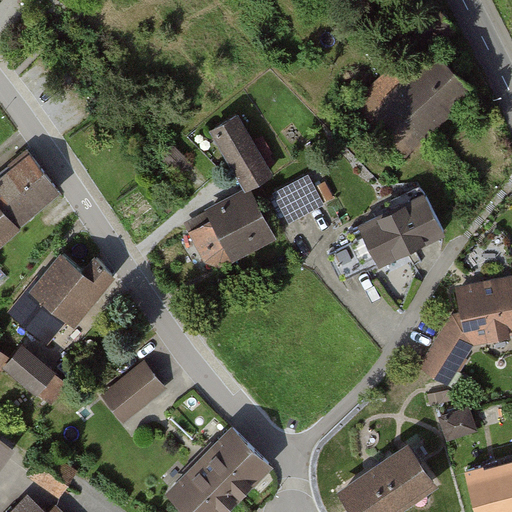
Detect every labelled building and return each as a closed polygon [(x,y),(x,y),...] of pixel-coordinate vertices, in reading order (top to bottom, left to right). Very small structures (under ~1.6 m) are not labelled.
[(452,27),(440,8),(399,34),(411,53),(452,27)] [(398,158),(472,86),(439,53),(406,83),(394,71),(351,112),(398,158)] [(270,173),(237,117),(215,130),(247,186),(270,173)] [(191,163),(171,143),(160,153),(180,173),(191,163)] [(0,246),(61,195),(25,154),(0,175),(0,246)] [(305,178),(279,192),(293,218),(320,204),(305,178)] [(393,211),(350,232),(355,241),(329,254),(342,280),(443,230),(421,187),(389,203),(393,211)] [(207,259),(221,263),(275,233),(251,190),(204,215),(208,222),(192,230),(207,259)] [(86,272),(62,253),(13,313),(46,339),(65,316),(73,323),(113,274),(97,257),(86,272)] [(511,279),(460,291),(469,335),(489,331),(490,338),(509,334),(508,329),(511,327),(511,279)] [(464,356),(438,340),(422,365),(448,382),(464,356)] [(65,380),(21,344),(5,363),(49,399),(65,380)] [(132,410),(165,385),(146,361),(113,386),(132,410)] [(468,407),(441,416),(448,437),(475,428),(468,407)] [(238,495),(269,463),(232,428),(201,459),(238,495)] [(408,447),(344,491),(358,511),(389,511),(433,482),(408,447)] [(73,471),(45,453),(33,472),(60,490),(73,471)] [(190,511),(220,511),(238,495),(201,459),(170,491),(190,511)] [(497,462),(468,470),(479,511),(511,511),(511,464),(499,468),(497,462)] [(58,511),(54,507),(49,511),(41,511),(27,498),(13,511),(58,511)]
